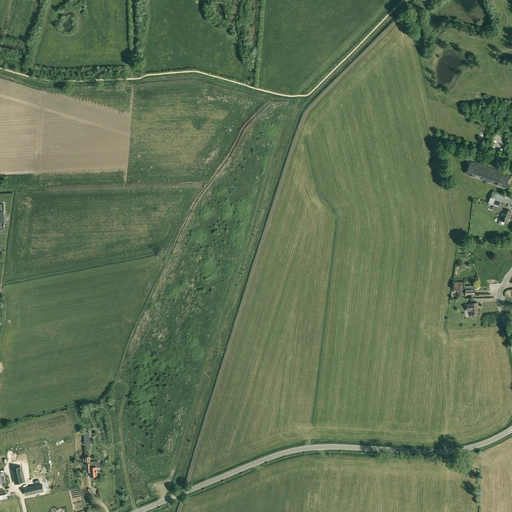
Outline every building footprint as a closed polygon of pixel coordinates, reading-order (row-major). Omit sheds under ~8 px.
[(501,186),(506,188),(510,175),(471,162),(466,174),(471,176),(472,176),(474,177),(475,177),(475,175),(482,177),(481,180),(482,180),(482,179),(490,182),(490,183),(491,183),(491,181),(498,183),(497,185),(498,185),(500,186),(501,187),(501,186)] [(499,194),(493,192),(489,204),(499,208),(503,196),(503,194),(500,193),(499,194)] [(499,224),(502,225),(503,224),(504,221),(508,222),(511,212),(503,209),(500,220),(499,223),(499,224)] [(463,285),(454,285),(454,291),(458,291),(458,296),(464,295),(463,285)] [(465,296),(474,295),(474,289),(473,289),(473,286),(465,286),(465,289),(465,296)] [(471,314),(471,317),(472,318),(473,319),(474,318),(475,318),(476,316),(476,314),(478,314),(477,307),(478,307),(477,303),(470,303),(470,304),(467,305),(467,311),(470,311),(471,314)] [(90,457),(85,457),(86,472),(90,471),(90,477),(97,476),(97,468),(99,468),(99,461),(90,462),(90,457)] [(24,481),(21,467),(12,469),(15,483),(24,481)] [(39,492),(37,485),(29,487),(31,494),(39,492)]
